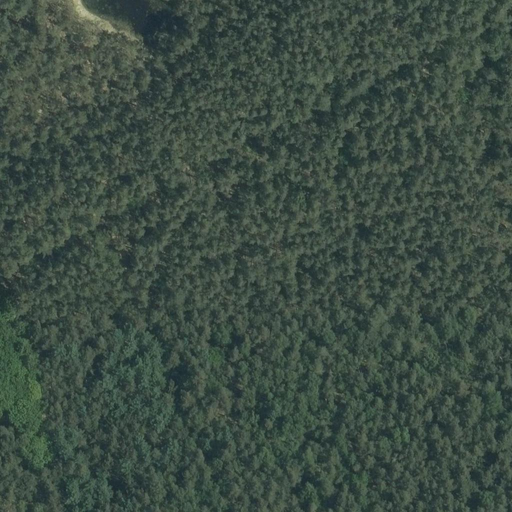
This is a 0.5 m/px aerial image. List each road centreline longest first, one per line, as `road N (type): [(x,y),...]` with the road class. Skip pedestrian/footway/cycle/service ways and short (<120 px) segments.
road 1 (track): [(225,511),(103,208)]
road 2 (track): [(103,208),(114,114),(193,39),(219,0)]
road 3 (track): [(45,511),(0,343)]
